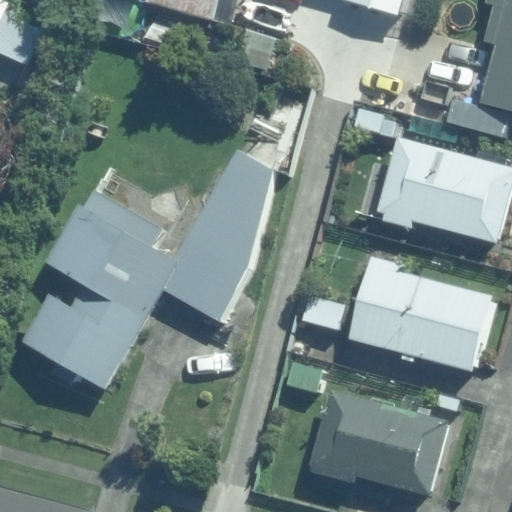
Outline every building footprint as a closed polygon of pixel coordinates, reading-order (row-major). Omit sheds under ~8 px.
[(9,0),(0,0),(0,52),(35,68),(56,20),(9,0)] [(231,0),(157,0),(157,2),(226,20),(231,0)] [(511,114),(511,0),(493,0),(492,8),(498,9),(489,47),(498,49),(484,108),(511,114)] [(298,175),(324,97),(283,84),(257,161),(298,175)] [(353,131),(371,135),(378,113),(360,108),(353,131)] [(511,203),(511,175),(401,146),(380,220),(387,222),(385,227),(414,235),(415,229),(499,251),(511,203)] [(268,241),(281,175),(245,156),(173,294),(226,321),(268,241)] [(136,238),(86,211),(56,267),(100,291),(89,310),(63,296),(35,347),(116,391),(165,301),(116,274),(136,238)] [(404,273),(375,265),(351,348),(476,380),(496,305),(402,280),(404,273)] [(307,328),(342,336),(349,311),(312,302),(307,328)] [(318,400),(326,376),(294,368),(288,392),(318,400)] [(451,431),(335,399),(312,477),(318,479),(318,482),(357,492),(358,485),(431,506),(451,431)]
